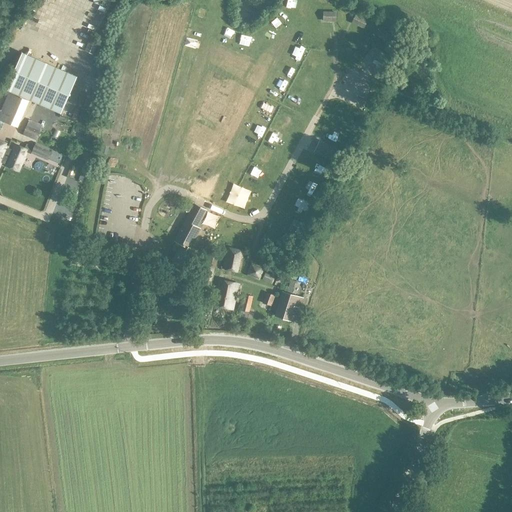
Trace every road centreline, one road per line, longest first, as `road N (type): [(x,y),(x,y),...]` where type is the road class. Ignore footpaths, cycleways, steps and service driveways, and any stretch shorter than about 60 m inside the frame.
road 1 (unclassified): [(0,361),(223,339),(261,344),(433,407)]
road 2 (track): [(316,116),(338,77),(362,60),(361,47),(342,42),(338,67)]
